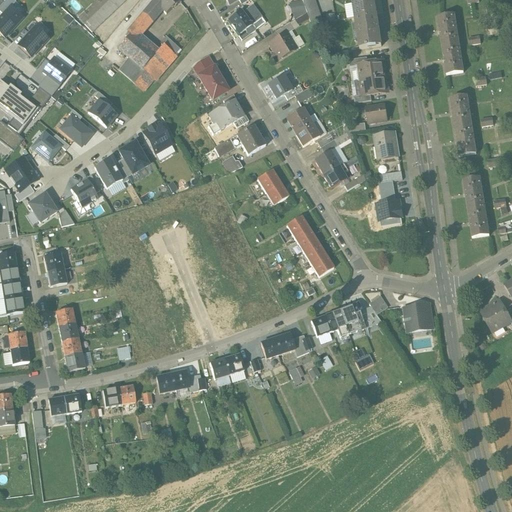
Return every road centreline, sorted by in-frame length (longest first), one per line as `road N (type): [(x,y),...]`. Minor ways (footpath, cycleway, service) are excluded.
road 1 (residential): [(54,386),(212,347),(366,281)]
road 2 (secondary): [(444,290),(398,0)]
road 3 (residential): [(366,281),(221,35)]
road 4 (secondary): [(490,511),(444,290)]
road 5 (residential): [(221,35),(128,130),(52,182)]
road 6 (residential): [(25,239),(54,386)]
